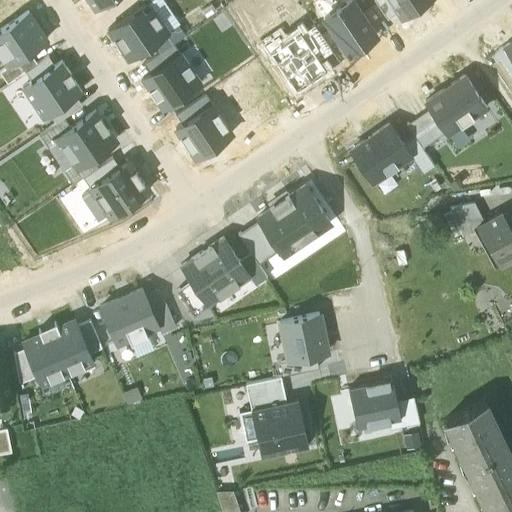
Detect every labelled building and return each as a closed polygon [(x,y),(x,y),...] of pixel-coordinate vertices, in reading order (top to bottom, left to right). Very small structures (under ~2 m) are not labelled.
[(108,0),(89,0),(96,9),(108,0)] [(377,35),(352,0),(350,0),(324,18),(349,54),(377,35)] [(375,0),(388,18),(398,12),(390,0),(375,0)] [(425,0),(390,0),(398,12),(401,16),(425,0)] [(154,41),(169,31),(149,2),(146,4),(109,28),(129,58),(154,41)] [(0,29),(0,52),(8,66),(30,51),(48,39),(29,10),(0,29)] [(312,21),(302,28),(322,58),(333,51),(312,21)] [(169,31),(154,41),(161,52),(174,43),(186,35),(179,25),(169,31)] [(329,68),(322,58),(302,28),(269,51),(296,90),(329,68)] [(144,63),(151,73),(180,53),(174,43),(161,52),(144,63)] [(38,63),(30,51),(8,66),(0,71),(8,83),(26,71),(38,63)] [(157,98),(164,107),(201,82),(180,53),(151,73),(143,78),(150,88),(149,88),(150,90),(151,89),(156,96),(155,97),(156,99),(157,98)] [(26,71),(32,81),(56,65),(49,55),(38,63),(26,71)] [(23,87),(26,92),(27,91),(36,105),(35,106),(43,117),(50,112),(76,94),(79,92),(68,76),(72,73),(63,60),(56,65),(32,81),(23,87)] [(83,90),(72,73),(68,76),(79,92),(83,90)] [(462,123),(487,106),(466,74),(426,101),(430,108),(446,131),(447,133),(449,132),(462,123)] [(28,110),(35,106),(36,105),(27,91),(26,92),(19,97),(28,110)] [(50,112),(56,122),(65,117),(83,104),(76,94),(50,112)] [(176,114),(183,123),(213,103),(206,94),(176,114)] [(233,133),(213,103),(183,123),(176,128),(197,158),(233,133)] [(423,147),(446,131),(430,108),(407,124),(415,135),(423,147)] [(49,147),(64,169),(74,162),(77,166),(92,156),(116,139),(96,110),(72,127),(57,137),(59,140),(49,147)] [(72,127),(65,117),(56,122),(40,133),(49,147),(59,140),(57,137),(72,127)] [(373,180),(411,154),(403,143),(390,123),(352,149),(373,180)] [(462,123),(449,132),(459,146),(472,138),(462,123)] [(415,135),(403,143),(411,154),(424,173),(435,165),(423,147),(415,135)] [(77,166),(74,162),(64,169),(74,183),(83,177),(98,166),(92,156),(77,166)] [(90,186),(120,166),(113,156),(98,166),(83,177),(90,186)] [(108,213),(110,216),(150,188),(130,159),(120,166),(90,186),(92,189),(108,213)] [(272,207),(259,216),(260,218),(281,248),(284,253),(331,222),(305,184),(290,194),(289,192),(270,205),(272,207)] [(108,213),(92,189),(82,196),(98,221),(108,213)] [(450,206),(463,235),(479,227),(478,225),(485,221),(475,202),(450,206)] [(511,228),(508,222),(503,211),(485,221),(478,225),(479,227),(501,266),(511,259),(511,228)] [(260,218),(239,233),(251,251),(259,263),(281,248),(260,218)] [(224,236),(182,264),(192,279),(208,302),(209,302),(249,274),(250,274),(240,259),(224,236)] [(251,251),(240,259),(250,274),(249,274),(256,284),(268,276),(259,263),(251,251)] [(192,279),(178,289),(195,314),(210,303),(209,302),(208,302),(192,279)] [(143,287),(101,305),(117,342),(130,337),(131,341),(149,334),(147,330),(159,324),(151,306),(143,287)] [(165,299),(151,306),(159,324),(162,332),(177,325),(165,299)] [(320,312),(280,320),(289,360),(316,354),(328,351),(320,312)] [(56,321),(55,322),(56,325),(49,328),(68,372),(95,361),(91,352),(79,324),(76,319),(58,326),(56,321)] [(91,319),(79,324),(91,352),(103,347),(94,326),(91,319)] [(68,372),(49,328),(42,331),(41,328),(39,329),(41,334),(23,341),(25,347),(37,374),(41,384),(47,381),(61,375),(68,372)] [(25,347),(14,351),(19,381),(23,381),(37,374),(25,347)] [(289,360),(281,361),(284,375),(319,367),(316,354),(289,360)] [(61,375),(47,381),(51,392),(66,385),(61,375)] [(246,383),(252,409),(287,401),(282,376),(246,383)] [(392,378),(349,387),(358,427),(389,420),(401,417),(397,400),(392,378)] [(137,385),(122,392),(127,405),(143,398),(137,385)] [(414,396),(397,400),(401,417),(389,420),(391,427),(419,421),(414,396)] [(287,401),(252,409),(258,438),(262,456),(309,445),(299,398),(287,401)] [(445,421),(488,511),(511,511),(511,457),(486,401),(445,421)] [(246,440),(258,438),(252,409),(240,411),(246,440)] [(8,426),(0,427),(0,452),(13,450),(8,426)] [(217,491),(224,511),(241,511),(234,490),(218,491),(217,491)]
